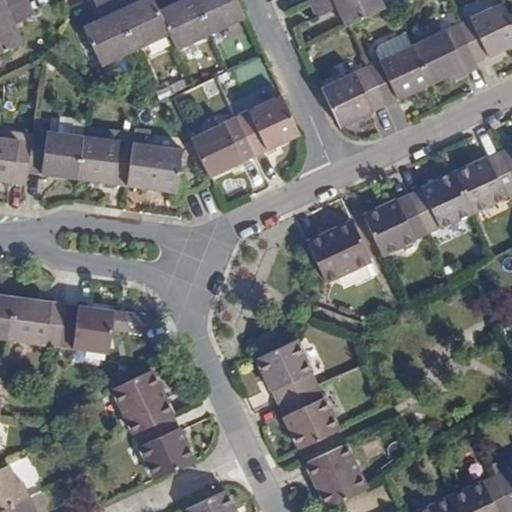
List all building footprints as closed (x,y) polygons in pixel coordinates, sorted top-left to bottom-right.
[(0,0),(0,12),(27,0),(0,0)] [(27,0),(0,12),(0,53),(23,43),(14,24),(34,15),(27,0)] [(102,65),(135,50),(112,0),(93,0),(102,17),(83,26),(102,65)] [(112,0),(135,50),(169,34),(158,10),(153,0),(137,0),(132,3),(130,0),(112,0)] [(177,49),(211,33),(195,0),(176,0),(177,1),(158,10),(169,34),(177,49)] [(195,0),(211,33),(245,18),(236,0),(195,0)] [(346,27),(348,26),(385,8),(381,0),(315,0),(310,3),(317,17),(337,8),(346,27)] [(458,24),(476,63),(511,46),(511,22),(503,3),(503,2),(458,24)] [(412,45),(431,84),(476,63),(458,24),(412,45)] [(367,66),(386,106),(431,84),(412,45),(367,66)] [(322,87),(340,127),(343,126),(368,114),(370,113),(386,106),(367,66),(322,87)] [(255,156),(300,135),(281,96),(236,117),(255,156)] [(191,138),(209,177),(255,156),(236,117),(191,138)] [(30,172),(77,179),(83,137),(34,130),(33,137),(28,172),(29,172),(30,172)] [(0,181),(25,185),(26,185),(28,172),(33,137),(0,132),(0,181)] [(83,137),(77,179),(127,186),(133,143),(83,137)] [(133,143),(127,186),(177,192),(182,150),(133,143)] [(511,178),(511,145),(499,152),(511,178)] [(454,173),(472,212),(511,193),(511,178),(499,152),(454,173)] [(409,194),(427,233),(472,212),(454,173),(409,194)] [(363,216),(382,255),(427,233),(409,194),(363,216)] [(371,260),(352,220),(307,242),(325,281),(371,260)] [(0,338),(10,340),(16,298),(0,295),(0,338)] [(10,340),(59,346),(65,304),(16,298),(10,340)] [(59,346),(109,353),(112,329),(115,311),(65,304),(59,346)] [(115,311),(112,329),(143,333),(146,315),(115,311)] [(296,340),(257,358),(257,359),(272,391),(273,392),(278,403),(278,404),(317,385),(296,340)] [(134,434),(173,415),(152,370),(113,388),(134,434)] [(317,385),(278,404),(299,449),(339,431),(317,385)] [(194,461),(173,415),(134,434),(155,478),(155,479),(194,461)] [(306,462),(328,508),(366,489),(345,444),(306,462)] [(18,483),(9,465),(0,468),(0,510),(30,496),(22,481),(18,483)] [(511,509),(511,467),(496,475),(511,509)] [(457,511),(511,511),(511,509),(496,475),(450,497),(457,511)] [(235,511),(225,490),(186,509),(187,511),(235,511)] [(35,511),(37,511),(30,496),(0,510),(0,511),(35,511)] [(417,511),(457,511),(450,497),(417,511)]
